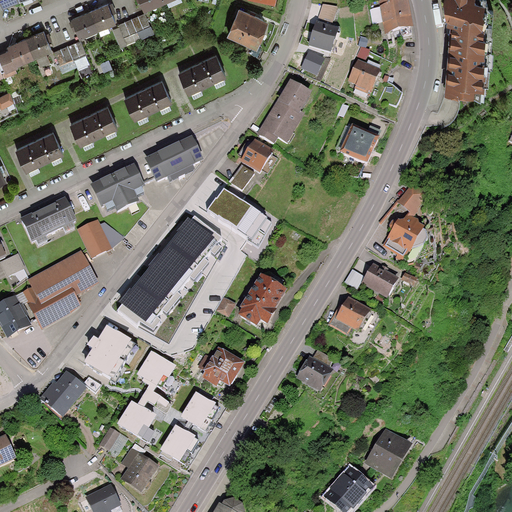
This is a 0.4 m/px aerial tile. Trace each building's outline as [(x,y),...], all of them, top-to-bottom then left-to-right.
[(138,0),(143,10),(166,1),(168,5),(179,0),(138,0)] [(377,0),(379,9),(369,11),(373,27),(383,25),(385,36),(412,30),(405,0),(377,0)] [(484,0),(446,0),(444,17),(451,18),(444,90),(481,94),(482,82),(485,83),(492,8),(483,7),(484,0)] [(107,2),(71,18),(72,20),(69,22),(73,32),(76,31),(79,37),(115,21),(107,2)] [(268,18),(237,5),(225,33),(256,46),(268,18)] [(338,10),(322,5),(318,19),(333,23),(338,10)] [(153,34),(144,14),(116,26),(117,29),(111,32),(119,49),(153,34)] [(341,31),(316,23),(308,47),(332,55),(341,31)] [(42,29),(25,37),(34,56),(44,51),(51,48),(42,29)] [(34,56),(25,37),(6,45),(8,48),(15,65),(34,56)] [(79,41),(67,46),(72,60),(74,59),(85,55),(79,41)] [(67,46),(52,53),(58,66),(72,60),(67,46)] [(15,65),(8,48),(0,51),(0,63),(3,71),(13,67),(15,66),(15,65)] [(44,51),(34,56),(38,66),(49,61),(44,51)] [(216,54),(179,71),(189,93),(226,75),(216,54)] [(85,55),(74,59),(78,68),(89,63),(85,55)] [(367,65),(356,60),(346,85),(355,88),(354,91),(369,98),(381,71),(378,69),(379,66),(368,61),(367,65)] [(0,72),(1,76),(3,79),(16,74),(13,67),(3,71),(0,72)] [(161,79),(125,97),(136,120),(173,101),(161,79)] [(312,93),(289,80),(257,137),(273,146),(277,140),(287,145),(303,116),(300,114),(312,93)] [(8,94),(1,98),(5,106),(12,102),(8,94)] [(110,105),(69,124),(79,145),(120,126),(110,105)] [(351,112),(343,110),(340,119),(348,122),(351,112)] [(367,134),(350,127),(339,154),(368,166),(379,139),(382,133),(370,128),(367,134)] [(52,129),(16,148),(27,170),(64,152),(52,129)] [(274,154),(253,141),(239,163),(260,175),(262,172),(269,176),(277,163),(271,159),(274,154)] [(191,142),(149,162),(158,179),(159,182),(166,179),(166,180),(194,167),(193,166),(201,162),(191,142)] [(149,162),(133,170),(142,187),(158,179),(149,162)] [(254,176),(241,166),(229,183),(241,193),(254,176)] [(143,189),(142,187),(133,170),(94,187),(103,209),(114,203),(119,213),(137,204),(133,194),(143,189)] [(413,186),(399,202),(412,213),(408,218),(413,220),(417,213),(416,209),(426,197),(413,186)] [(273,221),(224,188),(208,210),(258,244),(273,221)] [(66,202),(22,222),(33,244),(75,222),(66,202)] [(222,239),(196,217),(122,304),(149,327),(222,239)] [(413,220),(408,218),(404,224),(400,225),(398,223),(394,224),(391,227),(392,231),(394,233),(385,247),(399,254),(397,258),(410,265),(415,264),(416,260),(413,250),(424,246),(429,240),(427,233),(418,227),(416,222),(413,220)] [(97,221),(79,230),(93,260),(111,251),(124,240),(105,224),(100,227),(97,221)] [(30,282),(32,288),(24,294),(39,326),(80,304),(76,295),(97,283),(82,254),(30,282)] [(24,269),(18,255),(3,262),(9,276),(13,274),(22,270),(24,269)] [(381,272),(375,269),(366,284),(384,294),(393,279),(387,275),(389,271),(383,268),(381,272)] [(366,278),(354,270),(345,283),(357,291),(366,278)] [(268,281),(261,277),(242,310),(244,312),(240,318),(264,332),(275,314),(274,313),(286,293),(280,289),(285,281),(273,274),(268,281)] [(418,280),(406,274),(402,281),(413,287),(418,280)] [(236,306),(225,300),(218,312),(229,319),(236,306)] [(367,311),(349,300),(339,318),(336,316),(330,325),(352,338),(352,342),(358,345),(363,344),(378,317),(376,315),(370,311),(367,311)] [(29,326),(15,301),(0,308),(0,320),(9,337),(29,326)] [(134,346),(105,329),(99,340),(93,336),(87,346),(93,349),(85,363),(114,379),(134,346)] [(175,367),(153,353),(139,376),(161,390),(175,367)] [(242,366),(219,353),(204,378),(219,387),(222,382),(230,387),(242,366)] [(334,362),(320,353),(314,363),(311,361),(300,378),(319,391),(331,373),(329,370),(334,362)] [(83,389),(68,376),(59,388),(54,384),(40,402),(60,418),(83,389)] [(103,387),(90,378),(86,385),(96,394),(103,387)] [(222,405),(200,391),(183,418),(206,432),(222,405)] [(277,400),(274,398),(267,410),(270,412),(277,400)] [(156,416),(134,403),(120,426),(142,439),(156,416)] [(197,440),(175,427),(161,450),(183,464),(197,440)] [(129,439),(110,428),(101,445),(119,456),(129,439)] [(413,447),(386,431),(365,467),(392,483),(413,447)] [(0,466),(15,460),(5,437),(0,439),(0,466)] [(143,452),(135,447),(123,465),(130,470),(123,479),(142,491),(157,468),(140,457),(143,452)] [(350,511),(371,487),(352,470),(326,501),(339,511),(350,511)] [(109,487),(86,500),(93,511),(108,511),(109,511),(119,506),(109,487)] [(222,507),(219,505),(214,511),(243,511),(242,506),(234,501),(224,504),(222,507)]
